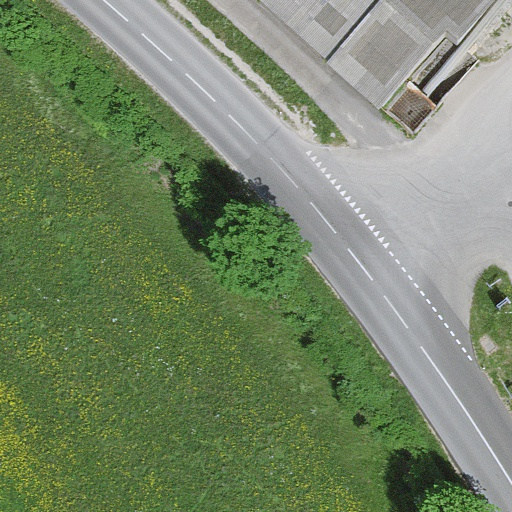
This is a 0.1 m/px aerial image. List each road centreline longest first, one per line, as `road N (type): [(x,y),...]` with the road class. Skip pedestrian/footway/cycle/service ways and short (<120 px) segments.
road 1 (tertiary): [(105,0),(228,115),(355,257)]
road 2 (tertiary): [(355,257),(511,483)]
road 3 (unclassified): [(355,257),(511,77)]
